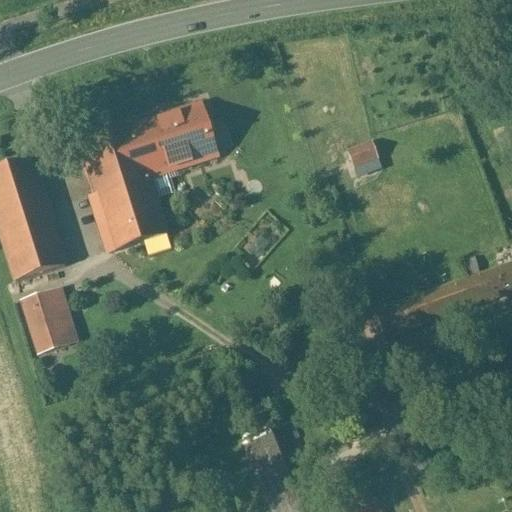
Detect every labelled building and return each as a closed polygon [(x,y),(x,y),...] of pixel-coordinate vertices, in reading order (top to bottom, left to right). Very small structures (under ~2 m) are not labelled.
[(199,109),(80,147),(114,255),(168,238),(149,179),(215,159),(199,109)] [(371,145),(348,154),(353,169),(377,160),(371,145)] [(32,162),(0,171),(0,235),(15,284),(66,268),(32,162)] [(511,265),(374,316),(383,341),(511,293),(511,265)] [(60,293),(22,304),(38,358),(77,347),(60,293)] [(312,511),(280,431),(243,446),(270,511),(312,511)]
